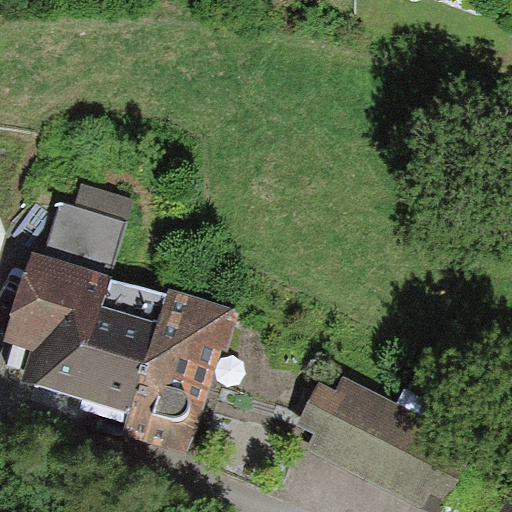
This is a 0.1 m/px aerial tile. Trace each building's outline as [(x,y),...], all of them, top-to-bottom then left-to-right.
[(82,184),(76,208),(127,222),(133,198),(82,184)] [(130,414),(166,296),(111,280),(112,276),(127,222),(76,208),(60,203),(44,256),(32,252),(5,344),(29,351),(20,381),(130,414)] [(239,312),(169,289),(166,296),(130,414),(122,436),(189,457),(223,351),(226,352),(239,312)] [(442,511),(478,442),(342,374),(335,389),(320,382),(298,425),(317,435),(308,452),(428,511),(442,511)] [(511,511),(511,481),(500,511),(511,511)]
